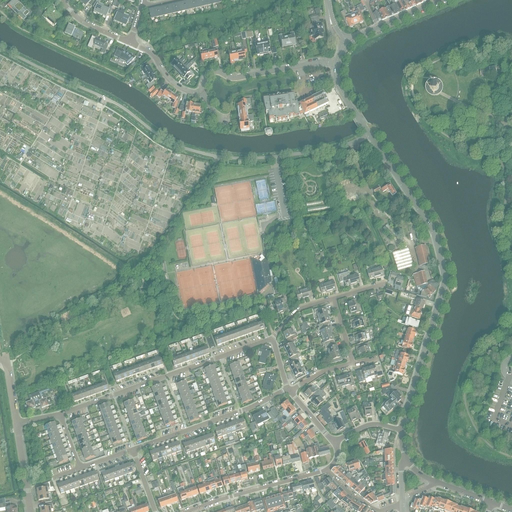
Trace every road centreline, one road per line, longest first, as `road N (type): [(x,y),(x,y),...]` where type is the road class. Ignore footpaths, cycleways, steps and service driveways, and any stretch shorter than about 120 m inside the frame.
road 1 (residential): [(401,430),(444,275),(434,235),(368,134)]
road 2 (residential): [(368,134),(313,151),(216,156),(164,139),(105,97)]
road 3 (residential): [(336,64),(235,77),(215,71),(193,91),(130,42)]
road 4 (residential): [(60,414),(271,338)]
road 5 (residential): [(133,449),(288,389)]
road 6 (residential): [(326,469),(186,511)]
